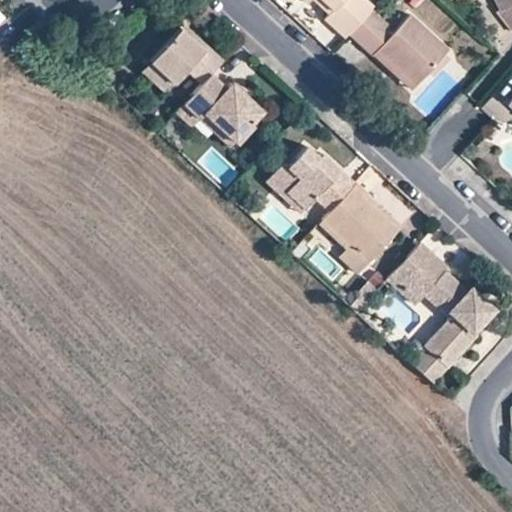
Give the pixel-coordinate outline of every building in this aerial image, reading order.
[(345,39),(373,8),(365,0),(303,0),(306,3),(308,0),(318,0),(331,12),(324,20),(345,39)] [(511,0),(501,0),(504,6),(500,9),(511,24),(511,0)] [(372,10),(350,34),(374,56),(376,54),(380,50),(417,84),(430,71),(447,52),(450,49),(411,14),(395,32),(372,10)] [(185,26),(180,31),(203,52),(208,47),(185,26)] [(67,40),(83,42),(85,40),(86,31),(69,30),(67,40)] [(180,31),(151,62),(176,84),(189,71),(202,83),(207,79),(223,60),(208,47),(203,52),(180,31)] [(380,50),(376,54),(413,89),(417,84),(380,50)] [(447,52),(430,71),(435,75),(451,58),(447,52)] [(151,62),(142,71),(166,94),(176,84),(151,62)] [(202,83),(184,104),(201,120),(206,115),(237,141),(265,109),(233,81),(223,93),(207,79),(202,83)] [(201,120),(184,104),(176,112),(194,128),(201,120)] [(206,115),(201,120),(231,148),(237,141),(206,115)] [(317,199),(331,212),(358,184),(329,159),(324,163),(319,157),(306,145),(287,166),(301,178),(287,192),(306,208),(317,199)] [(323,154),(319,157),(324,163),(329,159),(323,154)] [(301,178),(287,166),(275,180),(287,192),(301,178)] [(358,184),(324,220),(371,262),(401,229),(367,198),(370,195),(358,184)] [(389,280),(404,292),(426,269),(440,282),(448,272),(450,270),(422,244),(411,255),(389,280)] [(356,278),(371,262),(353,247),(339,262),(356,278)] [(404,292),(419,306),(428,296),(440,282),(426,269),(404,292)] [(496,308),(481,295),(476,302),(467,295),(471,291),(448,272),(440,282),(428,296),(449,316),(451,322),(428,349),(434,353),(428,361),(418,371),(433,385),(442,373),(448,365),(453,369),(480,336),(476,332),(496,308)]
